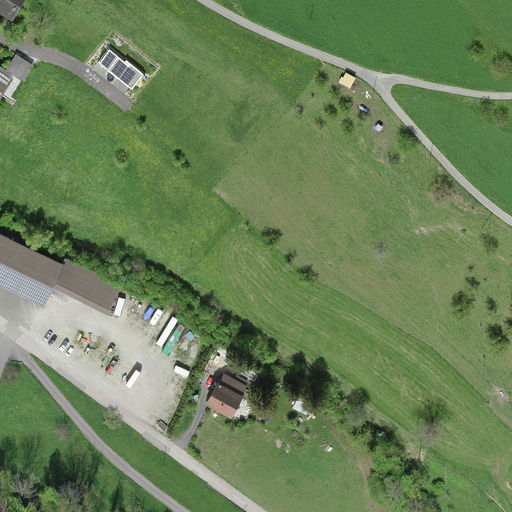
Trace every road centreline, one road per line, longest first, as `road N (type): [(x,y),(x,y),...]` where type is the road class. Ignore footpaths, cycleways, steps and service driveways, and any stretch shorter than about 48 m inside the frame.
road 1 (residential): [(14,332),(256,511)]
road 2 (unclassified): [(185,511),(119,464),(23,353),(14,332)]
road 3 (unclassified): [(377,79),(451,168),(511,222)]
road 4 (unclassified): [(377,79),(203,0)]
road 5 (residential): [(0,40),(78,67),(130,106)]
road 6 (track): [(511,96),(377,79)]
